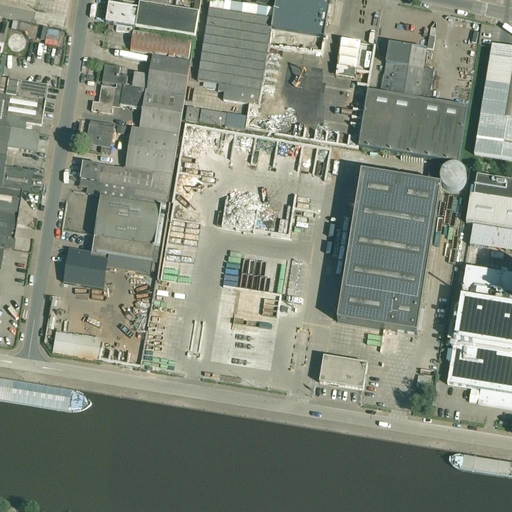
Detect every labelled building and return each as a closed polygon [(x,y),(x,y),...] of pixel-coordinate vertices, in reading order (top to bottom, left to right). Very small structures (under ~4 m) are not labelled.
[(170,0),(140,0),(139,6),(139,10),(136,28),(195,38),(199,14),(193,13),(169,9),(170,0)] [(223,102),(257,107),(273,12),(327,21),(330,4),(304,0),(260,0),(256,5),(247,4),(247,7),(211,1),(198,82),(219,86),(218,93),(225,94),(223,102)] [(136,28),(139,10),(109,5),(106,23),(136,28)] [(188,60),(192,41),(134,31),(131,51),(149,54),(188,60)] [(324,38),(316,83),(353,89),(360,44),(324,38)] [(424,69),(427,51),(389,45),(384,76),(381,94),(368,92),(359,149),(410,157),(425,69),(424,69)] [(511,49),(492,47),(474,156),(511,162),(511,49)] [(186,97),(191,63),(153,57),(150,76),(134,74),(132,88),(186,97)] [(102,84),(117,86),(124,87),(126,87),(128,78),(119,76),(120,69),(111,67),(110,69),(105,68),(102,84)] [(425,69),(410,157),(459,165),(468,105),(430,99),(434,70),(425,69)] [(21,124),(41,127),(47,87),(0,79),(0,128),(20,131),(21,124)] [(121,106),(124,87),(117,86),(116,90),(102,87),(99,104),(93,104),(92,113),(112,116),(113,108),(120,110),(121,106)] [(132,88),(126,87),(124,87),(121,106),(143,110),(140,130),(179,136),(186,97),(132,88)] [(188,109),(186,122),(197,124),(199,111),(188,109)] [(201,111),(200,122),(225,127),(227,115),(201,111)] [(90,126),(87,143),(102,146),(102,148),(111,150),(114,130),(90,126)] [(118,126),(117,135),(122,136),(125,136),(126,128),(118,126)] [(23,132),(20,131),(0,128),(0,155),(6,157),(7,149),(32,154),(36,154),(37,150),(39,135),(25,132),(23,132)] [(179,136),(140,130),(132,129),(126,168),(173,176),(179,136)] [(173,176),(126,168),(124,168),(124,170),(83,164),(80,185),(82,188),(87,189),(86,195),(101,198),(101,197),(162,207),(162,205),(168,206),(173,176)] [(439,169),(430,167),(427,185),(437,186),(439,169)] [(441,183),(441,184),(442,187),(443,188),(444,188),(445,189),(445,190),(446,190),(447,191),(448,191),(450,192),(452,192),(454,192),(455,193),(457,192),(458,192),(459,192),(461,191),(462,190),(463,189),(465,187),(466,186),(466,184),(466,183),(467,182),(467,181),(467,180),(467,178),(467,177),(466,176),(466,174),(465,173),(464,172),(463,171),(462,170),(461,169),(460,168),(459,168),(457,167),(456,167),(455,167),(453,167),(452,167),(451,167),(449,167),(448,168),(447,168),(445,169),(444,170),(444,171),(443,172),(442,174),(441,175),(441,176),(441,178),(440,179),(440,180),(441,182),(441,183)] [(33,174),(4,169),(3,169),(0,188),(0,189),(21,193),(23,193),(30,194),(33,174)] [(362,174),(338,323),(417,336),(442,187),(362,174)] [(511,182),(477,177),(474,197),(511,202),(511,182)] [(21,193),(0,189),(0,249),(4,250),(11,252),(21,193)] [(511,202),(474,197),(471,196),(466,224),(511,231),(511,202)] [(92,254),(109,257),(152,264),(162,207),(101,197),(101,198),(94,244),(92,254)] [(511,232),(473,227),(470,247),(511,253),(511,232)] [(104,291),(107,269),(109,260),(90,256),(90,254),(69,250),(64,284),(74,286),(104,291)] [(150,276),(152,264),(109,257),(109,260),(107,269),(150,276)] [(511,276),(503,275),(467,269),(457,328),(454,347),(448,386),(482,391),(480,405),(511,410),(511,276)] [(449,327),(446,345),(454,347),(457,328),(449,327)] [(324,358),(320,384),(363,391),(368,365),(324,358)]
